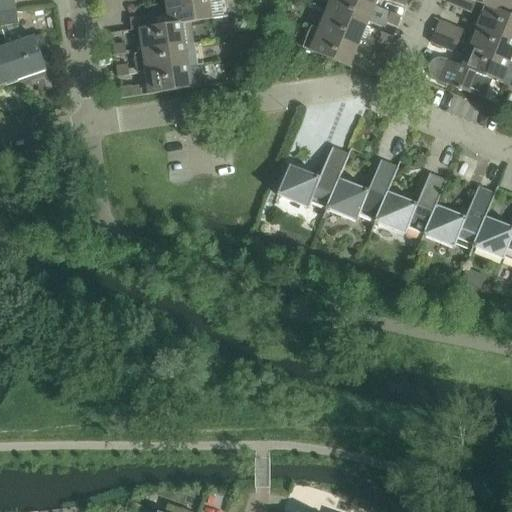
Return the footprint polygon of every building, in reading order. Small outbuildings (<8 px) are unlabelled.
[(15,0),(11,0),(0,1),(0,14),(17,12),(15,0)] [(213,20),(209,0),(195,0),(166,4),(168,14),(156,16),(158,27),(169,25),(169,26),(183,24),(213,20)] [(358,0),(331,0),(327,11),(368,27),(376,7),(358,0)] [(448,0),(447,4),(468,12),(471,14),(476,3),(469,0),(448,0)] [(509,16),(509,15),(511,16),(511,0),(469,0),(476,3),(509,16)] [(478,28),(511,41),(511,16),(509,15),(509,16),(476,3),(471,14),(477,16),(473,25),(478,28)] [(319,31),(359,47),(370,51),(373,45),(366,40),(370,29),(367,28),(368,27),(327,11),(319,31)] [(17,12),(0,14),(0,27),(19,25),(17,12)] [(387,23),(398,28),(402,19),(403,19),(403,18),(391,14),(387,23)] [(156,16),(130,19),(132,31),(140,30),(158,27),(156,16)] [(435,33),(460,43),(464,32),(440,22),(435,33)] [(140,30),(143,52),(186,46),(183,24),(169,26),(169,25),(158,27),(140,30)] [(359,47),(319,31),(312,28),(303,49),(351,68),(359,47)] [(470,47),(511,64),(511,61),(511,41),(478,28),(470,47)] [(379,43),(390,48),(393,39),(395,39),(395,38),(383,33),(379,43)] [(511,64),(470,47),(460,43),(435,33),(431,44),(455,54),(467,56),(462,67),(445,60),(443,60),(441,59),(438,60),(436,60),(435,61),(433,63),(431,64),(430,66),(430,68),(430,70),(430,72),(430,75),(432,77),(433,78),(434,79),(436,80),(484,100),(492,80),(503,84),(511,64)] [(7,47),(19,81),(47,71),(41,56),(49,54),(42,35),(35,38),(35,37),(7,47)] [(114,56),(114,57),(127,55),(125,45),(114,46),(115,56),(114,56)] [(186,46),(143,52),(146,74),(189,67),(186,46)] [(0,87),(19,81),(7,47),(0,49),(0,87)] [(371,63),(382,68),(385,59),(386,59),(387,58),(375,53),(371,63)] [(117,78),(130,77),(129,66),(117,68),(118,77),(117,78)] [(189,67),(146,74),(149,96),(193,89),(189,67)] [(120,100),(133,98),(132,88),(120,89),(121,99),(120,99),(120,100)] [(327,211),(338,178),(348,155),(333,149),(324,171),(316,167),(313,175),(290,166),(278,197),(309,209),(311,204),(315,205),(314,208),(326,213),(327,211)] [(361,187),(338,178),(327,211),(357,223),(360,217),(364,219),(363,221),(375,226),(376,224),(388,192),(397,168),(381,161),(372,183),(364,180),(361,187)] [(388,192),(376,224),(406,236),(408,230),(412,232),(411,235),(424,240),(425,237),(437,205),(446,181),(430,175),(422,196),(413,193),(411,201),(388,192)] [(437,205),(425,237),(455,249),(457,244),(461,245),(460,248),(472,253),(474,249),(486,217),(496,193),(481,187),(471,209),(464,206),(461,213),(447,209),(437,205)] [(486,217),(474,249),(504,261),(506,255),(510,256),(509,259),(511,260),(511,218),(511,219),(508,226),(486,217)]
